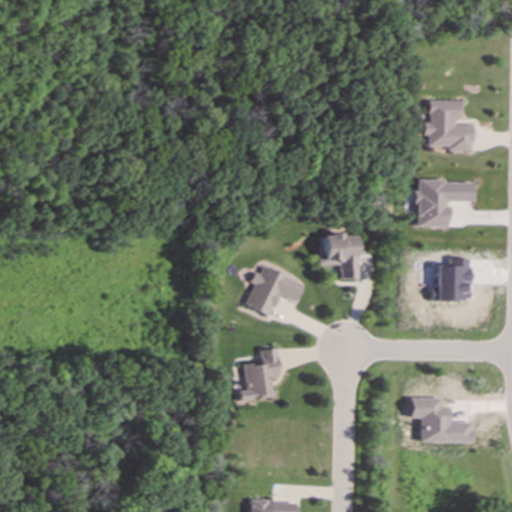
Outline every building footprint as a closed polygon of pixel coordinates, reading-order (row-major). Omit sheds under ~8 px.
[(457,101),(427,101),(427,123),(422,123),(422,136),(426,136),(426,147),(446,147),(446,151),(471,151),(471,125),(457,125),(457,101)] [(415,227),(447,227),(447,207),(446,207),(446,202),(470,202),(471,182),(415,181),(415,227)] [(355,279),(355,235),(322,235),(322,253),(318,253),(318,265),(338,265),(338,279),(355,279)] [(435,301),(468,301),(469,259),(448,258),(448,266),(435,266),(435,301)] [(301,283),(262,267),(259,274),(254,272),(249,283),(252,284),(244,306),(269,316),(277,295),(294,301),(301,283)] [(242,366),(244,390),(237,391),(238,401),(271,397),(269,378),(278,377),(275,349),(259,350),(260,363),(242,366)] [(470,443),(470,423),(447,423),(447,408),(438,408),(438,399),(409,398),(408,418),(418,418),(418,442),(470,443)] [(293,511),(294,502),(248,502),(247,511),(293,511)]
